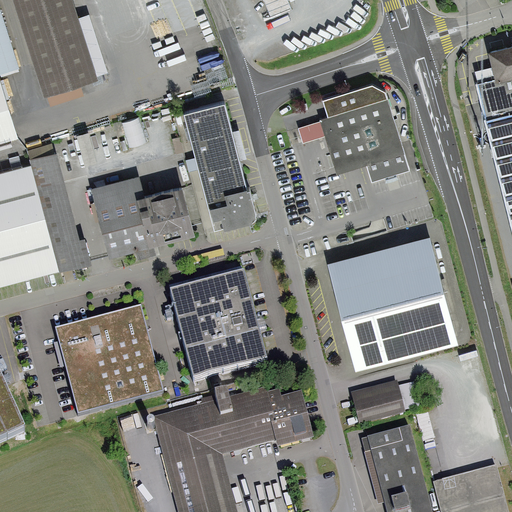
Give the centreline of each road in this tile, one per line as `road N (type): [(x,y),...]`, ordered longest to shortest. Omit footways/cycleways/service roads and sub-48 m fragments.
road 1 (primary): [(511,409),(412,43)]
road 2 (track): [(431,0),(451,58),(449,84),(511,346)]
road 3 (unknown): [(8,0),(34,101),(55,118),(97,105),(118,88),(124,60),(105,0)]
road 4 (residential): [(279,232),(356,511)]
road 5 (residential): [(0,309),(279,232)]
road 6 (residential): [(245,98),(412,43)]
road 7 (residential): [(245,98),(279,232)]
